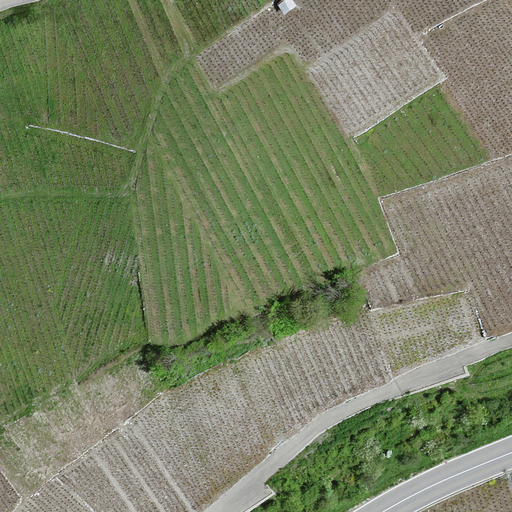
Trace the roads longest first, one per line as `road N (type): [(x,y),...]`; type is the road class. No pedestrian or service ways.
road 1 (track): [(227,511),(339,419),(511,346)]
road 2 (tertiary): [(381,511),(511,452)]
